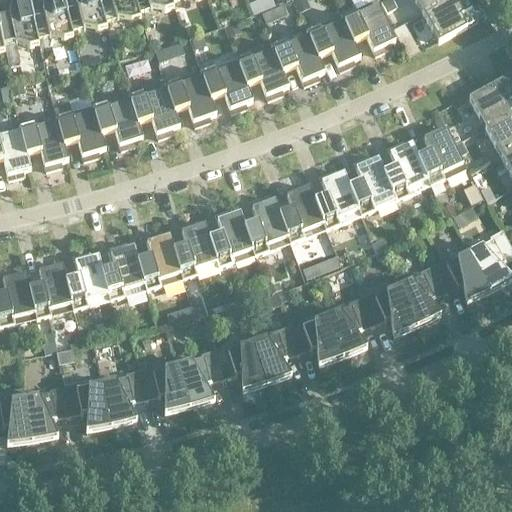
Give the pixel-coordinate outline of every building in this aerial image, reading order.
[(9,19),(0,20),(0,33),(3,49),(15,46),(29,50),(30,50),(39,48),(37,41),(37,42),(31,14),(28,0),(13,0),(9,17),(9,18),(9,19)] [(42,12),(31,14),(37,42),(37,41),(49,39),(63,42),(64,42),(73,40),(71,34),(64,7),(62,0),(44,0),(42,10),(42,12)] [(75,4),(64,7),(71,34),(82,30),(97,34),(98,34),(107,31),(105,25),(104,25),(97,0),(75,0),(75,2),(75,4)] [(97,0),(104,25),(105,25),(116,21),(131,24),(132,24),(140,22),(138,15),(133,0),(97,0)] [(133,0),(138,15),(149,11),(164,14),(165,14),(173,11),(171,5),(169,0),(133,0)] [(305,0),(302,0),(293,4),(298,15),(310,10),(305,0)] [(392,0),(381,6),(387,17),(398,11),(392,0)] [(412,0),(422,17),(450,1),(450,0),(449,0),(412,0)] [(464,0),(450,0),(450,1),(422,17),(438,47),(467,31),(461,20),(472,14),(464,0)] [(257,4),(249,7),(253,17),(261,14),(257,4)] [(340,20),(343,25),(354,48),(367,42),(375,60),(390,52),(389,48),(395,45),(376,4),(355,14),(354,13),(340,20)] [(272,14),(262,18),(266,28),(276,24),(272,14)] [(343,25),(340,20),(320,29),(320,28),(305,35),(308,40),(318,64),(319,63),(332,58),(339,75),(355,68),(353,64),(360,61),(354,48),(343,25)] [(405,26),(392,33),(398,45),(411,37),(405,26)] [(236,28),(226,32),(229,40),(239,36),(236,28)] [(308,40),(287,49),(285,43),(270,49),(273,55),(273,54),(283,78),(296,73),(303,90),(319,84),(318,79),(324,77),(319,63),(318,64),(308,40)] [(203,42),(192,46),(195,54),(206,50),(203,42)] [(414,43),(401,50),(407,62),(420,55),(414,43)] [(168,51),(154,56),(158,67),(171,63),(168,51)] [(273,54),(273,55),(252,63),(250,57),(235,63),(237,68),(238,68),(247,92),(260,87),(267,104),(283,98),(282,94),(289,91),(283,78),(273,54)] [(87,61),(79,63),(82,74),(89,72),(87,61)] [(237,68),(235,63),(214,71),(214,70),(200,76),(202,81),(211,105),(224,100),(231,118),(247,112),(246,108),(253,105),(247,92),(238,68),(237,68)] [(202,81),(200,76),(179,83),(178,83),(164,88),(166,94),(166,93),(174,118),(175,118),(188,113),(194,131),(211,125),(209,121),(216,118),(211,105),(202,81)] [(468,102),(485,132),(511,117),(511,114),(507,106),(511,103),(511,87),(508,80),(468,102)] [(23,88),(10,92),(12,100),(25,97),(23,88)] [(8,91),(0,92),(0,93),(3,106),(11,104),(8,91)] [(166,93),(166,94),(145,101),(143,94),(128,99),(130,105),(138,129),(151,125),(157,143),(174,138),(172,133),(180,131),(175,118),(174,118),(166,93)] [(130,105),(128,99),(107,106),(106,106),(91,110),(92,110),(93,116),(94,116),(101,141),(102,140),(115,136),(120,154),(137,149),(136,145),(143,143),(138,129),(130,105)] [(93,116),(92,110),(70,117),(70,116),(55,120),(57,126),(64,151),(65,151),(78,147),(83,165),(100,160),(98,156),(106,154),(102,140),(101,141),(94,116),(93,116)] [(511,117),(485,132),(501,161),(511,154),(511,117)] [(18,130),(20,136),(20,135),(27,160),(41,157),(46,175),(62,171),(61,166),(68,164),(65,151),(64,151),(57,126),(35,132),(34,126),(18,130)] [(430,156),(418,161),(417,161),(430,190),(430,191),(465,174),(446,132),(439,135),(437,131),(421,139),(430,156)] [(0,166),(3,166),(8,184),(25,180),(23,176),(31,174),(27,160),(20,135),(20,136),(0,140),(0,166)] [(395,171),(384,176),(383,177),(396,205),(395,205),(395,206),(430,190),(417,161),(418,161),(412,148),(405,151),(403,147),(388,154),(395,171)] [(511,154),(501,161),(511,182),(511,154)] [(361,186),(349,191),(361,220),(360,220),(360,221),(395,205),(396,205),(383,177),(384,176),(378,162),(371,165),(369,161),(354,168),(361,186)] [(327,200),(315,205),(314,205),(326,234),(325,234),(325,235),(360,220),(361,220),(349,191),(344,177),(337,180),(335,176),(319,182),(327,200)] [(292,213),(280,218),(279,218),(290,247),(290,248),(325,234),(326,234),(314,205),(315,205),(309,191),(302,193),(301,189),(285,195),(292,213)] [(489,190),(480,195),(486,207),(496,202),(489,190)] [(257,226),(245,230),(244,231),(254,260),(254,261),(290,248),(290,247),(279,218),(280,218),(275,204),(268,206),(266,202),(250,208),(257,226)] [(451,207),(442,211),(448,223),(456,219),(451,207)] [(221,238),(209,242),(209,243),(217,266),(216,266),(218,273),(254,260),(244,231),(245,230),(240,216),(233,219),(231,214),(215,220),(221,238)] [(186,250),(174,254),(173,254),(182,284),(197,279),(198,283),(219,276),(218,273),(216,266),(217,266),(209,243),(209,242),(205,228),(198,230),(196,226),(180,232),(186,250)] [(492,246),(469,258),(490,298),(495,295),(511,284),(499,271),(511,264),(511,254),(502,235),(489,242),(492,246)] [(150,261),(138,264),(138,265),(146,295),(182,284),(173,254),(174,254),(169,239),(162,242),(161,237),(145,242),(150,261)] [(384,244),(372,249),(375,257),(387,252),(384,244)] [(114,271),(102,274),(102,275),(110,305),(109,305),(146,295),(138,265),(138,264),(134,250),(127,252),(126,248),(109,253),(114,271)] [(78,281),(66,284),(65,284),(72,308),(71,308),(73,315),(109,305),(110,305),(102,275),(102,274),(98,260),(91,262),(90,258),(73,262),(78,281)] [(490,298),(469,258),(446,269),(444,265),(432,271),(445,298),(462,290),(466,308),(484,300),(490,298)] [(335,261),(325,265),(329,277),(340,273),(335,261)] [(42,290),(30,293),(29,293),(36,323),(36,324),(51,320),(49,314),(71,308),(72,308),(65,284),(66,284),(62,269),(55,271),(54,267),(37,271),(42,290)] [(445,298),(432,271),(420,276),(422,281),(399,292),(417,332),(423,330),(440,321),(428,306),(445,298)] [(6,298),(0,299),(0,331),(36,323),(29,293),(30,293),(26,278),(19,280),(18,275),(1,279),(6,298)] [(279,285),(267,289),(270,298),(282,294),(279,285)] [(417,332),(399,292),(375,302),(373,297),(361,302),(373,331),(390,323),(393,342),(411,335),(417,332)] [(289,296),(279,300),(282,308),(292,304),(289,296)] [(280,309),(276,297),(267,300),(271,312),(280,309)] [(373,331),(361,302),(348,308),(350,312),(326,322),(343,363),(348,361),(366,353),(355,338),(373,331)] [(213,318),(204,321),(207,332),(216,330),(213,318)] [(343,363),(326,322),(303,331),(301,326),(288,331),(298,359),(316,353),(318,372),(337,366),(343,363)] [(298,359),(288,331),(275,335),(277,340),(253,348),(267,391),(273,389),(291,382),(281,366),(298,359)] [(52,337),(39,339),(44,359),(56,356),(52,337)] [(267,391),(253,348),(229,356),(227,351),(214,355),(223,384),(241,379),(242,398),(261,392),(267,391)] [(223,384),(214,355),(201,359),(202,364),(178,370),(190,414),(195,412),(214,406),(205,390),(223,384)] [(190,414),(178,370),(153,377),(152,372),(139,375),(146,405),(164,401),(164,419),(184,415),(190,414)] [(146,405),(139,375),(126,378),(127,384),(102,389),(111,433),(117,431),(136,426),(128,409),(146,405)] [(71,379),(62,380),(64,390),(73,389),(71,379)] [(111,433),(102,389),(77,394),(76,389),(63,392),(68,422),(87,418),(86,437),(105,434),(111,433)] [(68,422),(63,392),(49,394),(50,399),(25,403),(32,448),(38,447),(57,442),(50,425),(68,422)] [(26,449),(32,448),(25,403),(0,407),(0,433),(8,432),(7,451),(26,449)]
